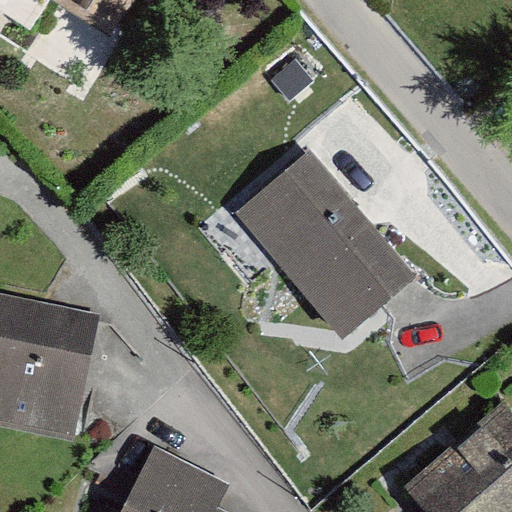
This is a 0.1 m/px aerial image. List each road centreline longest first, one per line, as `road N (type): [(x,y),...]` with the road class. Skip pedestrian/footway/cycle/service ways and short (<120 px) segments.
road 1 (residential): [(289,511),(9,152)]
road 2 (residential): [(511,203),(335,0)]
